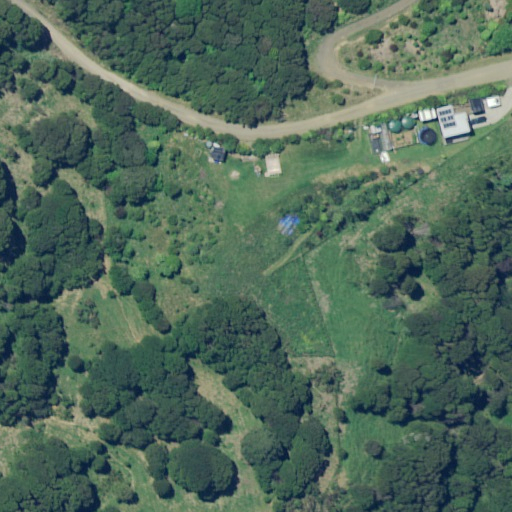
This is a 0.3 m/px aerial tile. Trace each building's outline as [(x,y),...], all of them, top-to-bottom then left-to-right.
[(481,110),(479,97),(469,99),(472,112),(481,110)] [(435,113),(439,132),(441,137),(466,131),(461,113),(450,115),(448,105),(434,109),(435,113)] [(439,132),(435,113),(413,118),(417,137),(439,132)] [(415,131),(411,119),(400,122),(404,134),(415,131)] [(274,153),(276,164),(287,161),(285,151),(274,153)]
